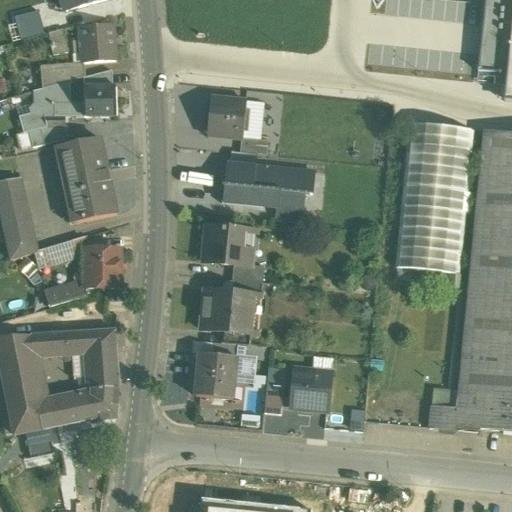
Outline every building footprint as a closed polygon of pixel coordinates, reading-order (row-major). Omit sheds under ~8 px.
[(112,0),(58,0),(63,15),(113,1),(112,0)] [(506,75),(511,10),(511,0),(485,0),(478,72),(506,75)] [(511,10),(506,75),(503,103),(511,103),(511,10)] [(15,20),(21,41),(22,42),(44,36),(38,14),(15,20)] [(113,27),(82,29),(83,42),(83,54),(84,65),(85,65),(115,63),(113,27)] [(63,31),(49,35),(54,58),(68,54),(63,31)] [(83,54),(83,42),(74,43),(75,55),(83,54)] [(84,65),(41,69),(43,92),(70,84),(83,81),(86,80),(85,65),(84,65)] [(86,80),(83,81),(84,89),(113,89),(113,72),(86,80)] [(43,92),(38,93),(39,107),(34,111),(36,118),(20,123),(24,136),(40,132),(46,130),(61,130),(62,119),(51,119),(50,112),(55,111),(55,107),(71,106),(70,84),(43,92)] [(113,89),(84,89),(85,118),(85,120),(117,119),(116,89),(113,89)] [(247,103),(211,99),(206,137),(240,141),(242,141),(242,140),(247,103)] [(71,106),(55,107),(55,111),(50,112),(51,119),(62,119),(85,118),(84,106),(71,106)] [(478,133),(407,125),(392,269),(463,276),(478,133)] [(61,130),(46,130),(40,132),(44,148),(67,143),(66,129),(61,130)] [(40,132),(29,135),(33,150),(44,148),(40,132)] [(511,135),(485,132),(457,411),(432,408),(430,430),(457,433),(458,428),(511,433),(511,135)] [(98,140),(56,149),(57,152),(59,151),(62,168),(61,168),(69,207),(71,207),(75,224),(73,225),(74,226),(116,217),(98,140)] [(268,143),(242,140),(242,141),(240,141),(239,154),(253,156),(266,157),(268,143)] [(239,154),(231,153),(230,166),(252,168),(253,156),(239,154)] [(230,166),(226,204),(276,209),(303,212),(304,197),(311,198),(313,174),(252,168),(230,166)] [(20,180),(0,184),(0,217),(10,263),(34,256),(37,255),(20,180)] [(301,225),(303,212),(276,209),(275,222),(301,225)] [(252,233),(207,227),(203,263),(233,267),(248,268),(248,267),(252,233)] [(37,255),(34,256),(37,269),(76,257),(72,244),(37,255)] [(120,251),(85,253),(86,286),(87,290),(88,290),(121,289),(120,251)] [(263,269),(248,267),(248,268),(233,267),(232,282),(261,285),(263,269)] [(261,285),(232,282),(230,294),(260,297),(261,285)] [(86,286),(70,290),(74,303),(88,300),(88,290),(87,290),(86,286)] [(70,290),(45,296),(49,309),(74,303),(70,290)] [(230,294),(205,291),(201,332),(222,334),(250,337),(252,314),(259,315),(260,297),(230,294)] [(6,324),(0,325),(0,339),(10,339),(6,324)] [(91,390),(119,388),(115,332),(86,334),(88,354),(91,390)] [(86,334),(31,338),(35,356),(88,354),(86,334)] [(250,337),(222,334),(221,346),(237,348),(249,349),(250,337)] [(10,339),(0,339),(0,363),(4,382),(12,427),(15,438),(43,432),(38,408),(45,406),(35,356),(31,338),(10,339)] [(221,346),(213,345),(212,357),(236,359),(237,348),(221,346)] [(212,357),(199,355),(194,398),(232,402),(236,359),(212,357)] [(332,376),(294,372),(290,410),(328,414),(332,376)] [(12,427),(4,382),(0,382),(0,410),(3,428),(12,427)] [(91,390),(92,397),(45,406),(38,408),(43,432),(98,420),(111,417),(117,410),(119,388),(91,390)] [(283,394),(266,392),(264,416),(280,417),(283,394)]
